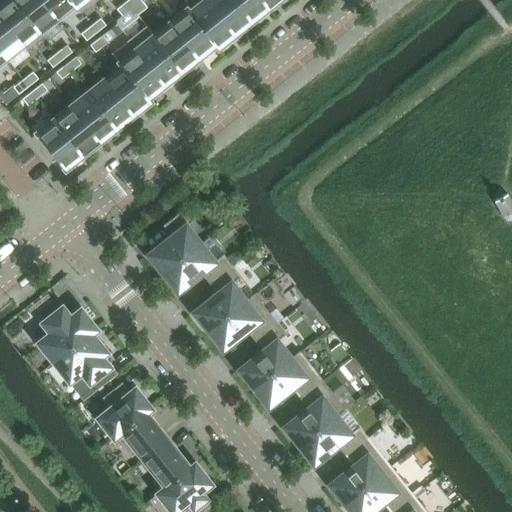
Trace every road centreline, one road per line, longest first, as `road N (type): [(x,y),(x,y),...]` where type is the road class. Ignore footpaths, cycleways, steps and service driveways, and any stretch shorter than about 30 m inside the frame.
road 1 (residential): [(68,222),(297,511)]
road 2 (residential): [(347,0),(68,222)]
